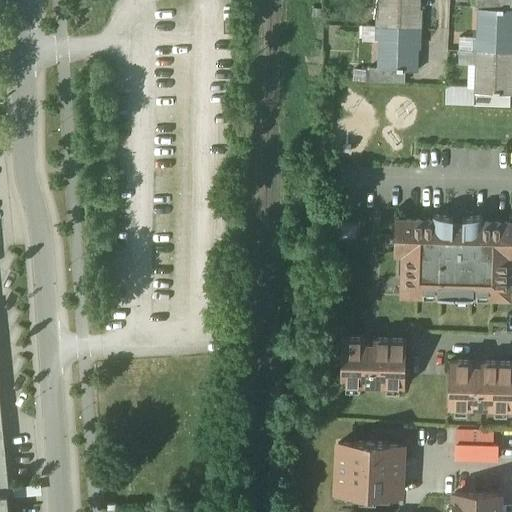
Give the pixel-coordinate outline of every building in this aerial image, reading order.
[(381,0),(381,15),(381,19),(386,19),(385,28),(421,29),(421,19),(419,19),(419,0),(381,0)] [(497,11),(478,10),(478,11),(479,11),(478,42),(477,42),(477,60),(482,60),(482,52),(511,52),(511,10),(503,10),(497,10),(497,11)] [(421,29),(385,28),(386,19),(381,19),(380,37),(380,38),(379,68),(378,68),(378,69),(397,70),(397,71),(403,72),(403,71),(418,72),(418,71),(417,71),(418,40),(420,40),(421,29)] [(511,52),(482,52),(482,60),(477,60),(477,61),(476,92),(475,92),(475,93),(494,94),(494,95),(500,95),(511,95),(511,52)] [(494,95),(475,95),(474,106),(510,107),(510,96),(500,95),(494,95)] [(511,223),(482,222),(482,216),(467,218),(467,227),(449,226),(449,217),(434,215),(433,221),(397,220),(396,237),(404,237),(402,295),(509,298),(511,241),(511,240),(511,223)] [(406,339),(342,337),(341,385),(405,387),(406,339)] [(511,362),(450,360),(448,408),(511,409),(511,362)] [(499,461),(500,428),(457,428),(457,461),(499,461)] [(400,493),(402,444),(354,441),(353,444),(338,443),(336,490),(400,493)] [(0,511),(8,511),(7,495),(4,495),(0,451),(0,511)] [(498,511),(499,494),(455,493),(454,511),(498,511)]
